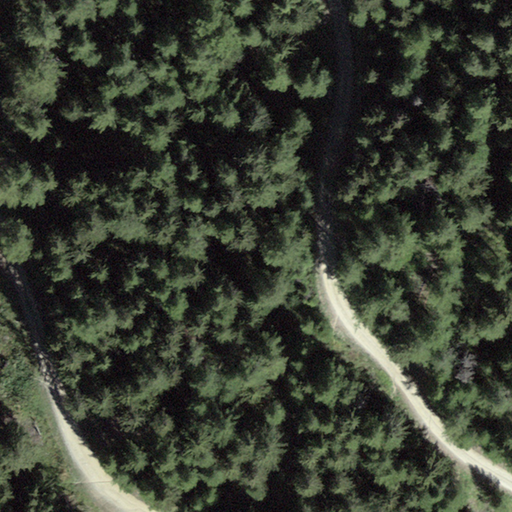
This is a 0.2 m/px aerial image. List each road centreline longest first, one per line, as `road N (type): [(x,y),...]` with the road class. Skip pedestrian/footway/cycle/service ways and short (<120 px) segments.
road 1 (unclassified): [(511,485),(425,417),(331,302),(324,182),(342,75),(326,0)]
road 2 (unclassified): [(0,243),(78,449),(96,480),(133,511)]
